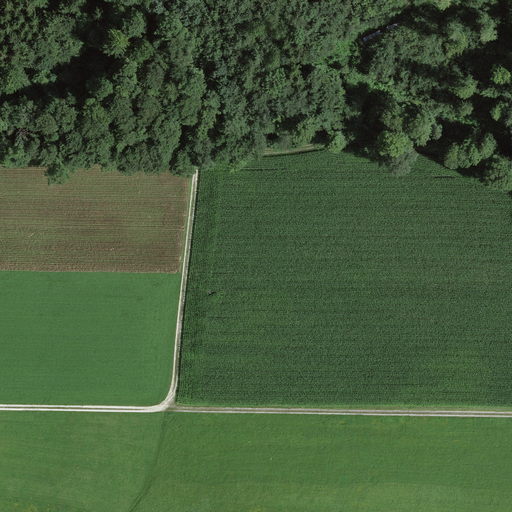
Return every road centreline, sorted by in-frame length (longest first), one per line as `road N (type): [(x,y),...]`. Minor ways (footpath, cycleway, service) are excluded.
road 1 (track): [(0,175),(220,180),(388,167),(511,193)]
road 2 (track): [(172,410),(511,415)]
road 3 (track): [(172,410),(220,180)]
road 4 (track): [(0,407),(172,410)]
